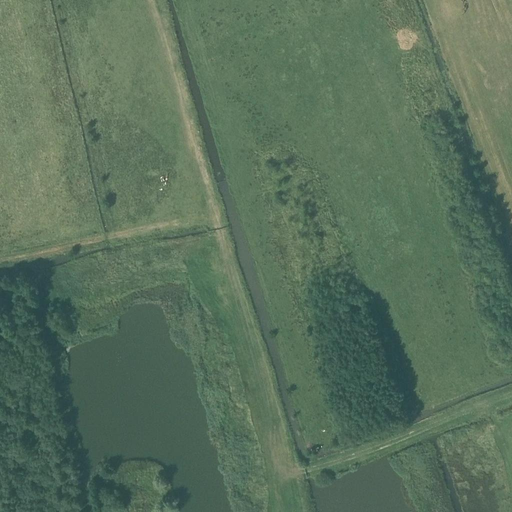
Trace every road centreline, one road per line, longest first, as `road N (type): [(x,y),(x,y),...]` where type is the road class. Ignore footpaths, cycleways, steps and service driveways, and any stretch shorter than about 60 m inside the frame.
road 1 (track): [(150,0),(292,479),(295,511)]
road 2 (track): [(292,479),(511,398)]
